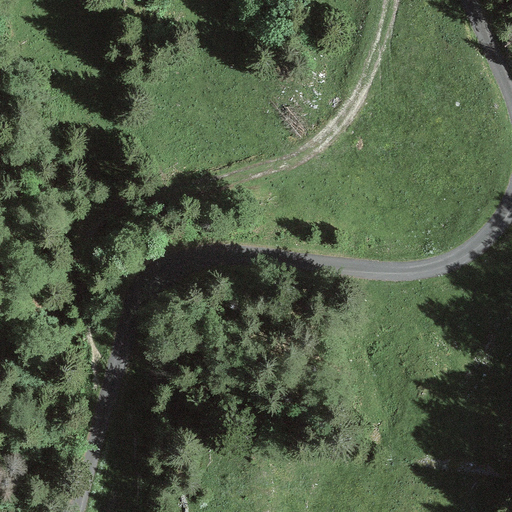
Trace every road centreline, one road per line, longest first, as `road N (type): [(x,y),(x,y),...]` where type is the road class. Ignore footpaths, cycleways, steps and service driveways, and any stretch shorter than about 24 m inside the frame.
road 1 (unclassified): [(511,200),(486,234),(429,267),(231,253),(169,271),(131,321),(77,511)]
road 2 (track): [(392,0),(356,99),(318,140),(281,164),(119,207),(89,234),(82,266)]
